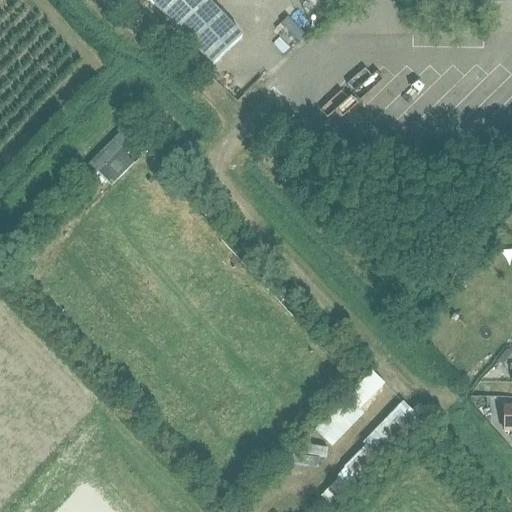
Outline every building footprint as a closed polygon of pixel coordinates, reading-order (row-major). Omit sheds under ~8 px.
[(148,0),(184,38),(212,67),(242,39),(214,9),(214,10),(204,0),(148,0)] [(279,20),(264,39),(283,54),(298,34),(279,20)] [(408,33),(408,43),(433,43),(433,33),(408,33)] [(442,96),(428,109),(434,115),(448,103),(442,96)] [(123,131),(88,166),(97,175),(99,173),(112,186),(135,164),(121,150),(132,140),(123,131)] [(81,171),(75,177),(91,192),(97,186),(99,184),(83,169),(81,171)] [(444,309),(442,307),(436,302),(420,322),(425,327),(428,329),(444,309)] [(511,351),(506,351),(498,362),(503,366),(511,354),(511,353),(511,351)] [(367,380),(350,397),(358,406),(376,389),(367,380)] [(493,384),(483,384),(483,396),(493,396),(493,384)] [(346,401),(315,431),(328,445),(360,415),(346,401)] [(381,462),(421,421),(403,403),(363,444),(365,447),(344,469),(345,470),(337,478),(338,479),(321,497),(330,506),(377,458),(381,462)] [(59,511),(62,510),(49,498),(35,511),(59,511)] [(317,502),(311,509),(313,511),(322,511),(325,510),(317,502)] [(85,511),(77,503),(67,511),(85,511)]
